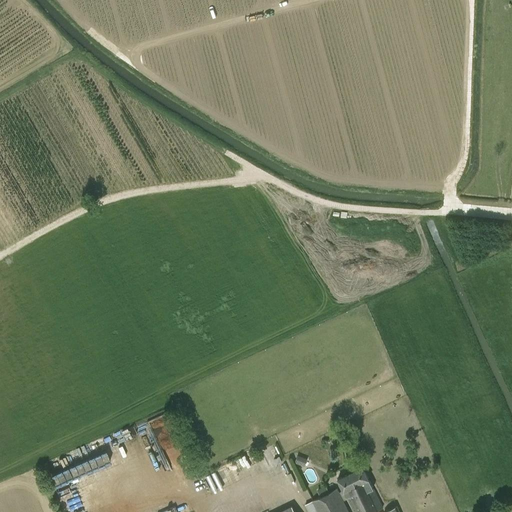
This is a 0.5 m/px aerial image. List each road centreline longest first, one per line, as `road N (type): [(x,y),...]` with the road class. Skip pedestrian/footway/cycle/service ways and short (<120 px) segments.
road 1 (track): [(511,219),(316,201),(227,152)]
road 2 (track): [(269,178),(99,202),(0,255)]
